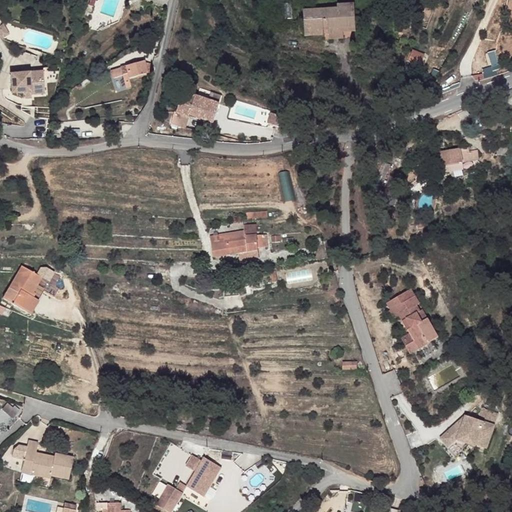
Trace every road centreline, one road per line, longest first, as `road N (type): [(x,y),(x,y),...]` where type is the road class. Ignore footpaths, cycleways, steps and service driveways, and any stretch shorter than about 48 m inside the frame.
road 1 (residential): [(421,113),(357,148),(345,177),(349,275),(396,429),(406,473),(399,483)]
road 2 (residential): [(354,479),(317,464),(34,408)]
road 3 (residential): [(421,113),(278,150),(130,144)]
road 4 (residential): [(176,0),(147,117),(130,144)]
road 5 (residential): [(130,144),(38,151),(0,142)]
